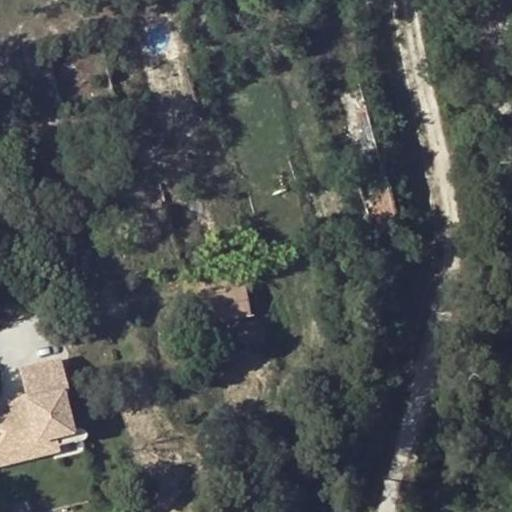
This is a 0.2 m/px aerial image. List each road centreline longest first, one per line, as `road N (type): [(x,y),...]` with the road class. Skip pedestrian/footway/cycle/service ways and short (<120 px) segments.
road 1 (track): [(411,0),(451,219),(442,312),(387,511)]
road 2 (residential): [(467,0),(511,133)]
